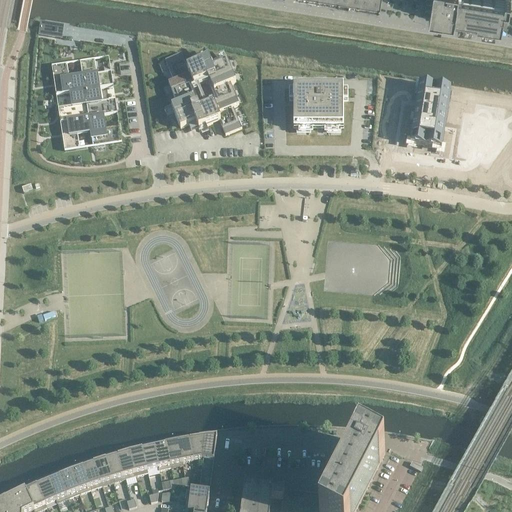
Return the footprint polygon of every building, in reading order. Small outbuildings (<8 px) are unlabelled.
[(359,0),(358,7),(359,8),(359,7),(368,9),(369,0),(359,0)] [(379,9),(380,6),(380,4),(380,0),(369,0),(368,9),(378,10),(378,11),(379,11),(379,9)] [(430,0),(428,16),(501,28),(502,24),(503,19),(503,14),(504,10),(509,10),(510,0),(507,0),(504,0),(430,0)] [(57,27),(44,25),(41,24),(40,30),(39,36),(55,39),(57,27)] [(198,131),(212,125),(219,122),(225,137),(242,130),(233,109),(239,107),(230,86),(236,84),(227,62),(211,68),(208,61),(194,67),(188,70),(182,55),(165,62),(174,83),(168,85),(177,106),(171,108),(180,130),(195,124),(198,131)] [(110,73),(96,75),(94,62),(80,64),(82,78),(84,92),(99,90),(113,88),(111,78),(110,73)] [(78,78),(69,80),(67,66),(52,68),(54,86),(56,97),(70,94),(84,92),(82,78),(78,78)] [(419,87),(410,146),(441,151),(451,92),(419,87)] [(343,89),(293,89),(293,131),(343,131),(343,89)] [(84,92),(89,120),(103,117),(103,118),(117,116),(115,103),(115,101),(101,103),(99,90),(84,92)] [(89,120),(84,92),(70,94),(72,108),(58,110),(60,124),(89,120)] [(119,129),(105,131),(103,118),(103,117),(89,120),(91,134),(90,134),(93,148),(121,144),(119,133),(119,129)] [(89,120),(60,124),(62,135),(65,152),(79,150),(77,136),(88,134),(90,134),(91,134),(89,120)] [(31,186),(22,189),(23,195),(32,192),(31,186)] [(60,311),(48,315),(50,319),(61,316),(60,311)] [(210,491),(217,438),(204,440),(201,461),(203,461),(200,482),(205,483),(204,490),(210,491)] [(201,461),(204,440),(190,442),(194,462),(201,461)] [(194,462),(190,442),(178,444),(182,464),(194,462)] [(269,511),(271,501),(281,502),(280,511),(356,511),(385,456),(360,443),(354,454),(356,455),(352,464),(350,462),(332,497),(245,485),(241,511),(269,511)] [(182,464),(178,444),(166,447),(171,470),(183,468),(182,464)] [(171,470),(166,447),(154,449),(158,469),(159,473),(171,470)] [(158,469),(154,449),(142,452),(147,472),(158,469)] [(147,472),(142,452),(130,455),(136,479),(148,475),(147,472)] [(136,479),(130,455),(118,458),(124,482),(136,479)] [(124,482),(118,458),(106,462),(113,485),(124,482)] [(113,485),(106,462),(94,466),(102,489),(113,485)] [(422,469),(421,468),(420,468),(412,463),(409,468),(418,472),(420,473),(422,469)] [(102,489),(94,466),(82,470),(90,493),(102,489)] [(90,493),(82,470),(71,474),(79,497),(90,493)] [(79,497),(71,474),(59,479),(68,501),(79,497)] [(68,501),(59,479),(48,483),(56,502),(55,502),(57,506),(68,501)] [(56,502),(48,483),(36,488),(45,507),(55,502),(56,502)] [(45,507),(36,488),(25,493),(33,511),(42,511),(47,510),(45,507)] [(209,494),(187,491),(185,502),(208,505),(209,494)] [(33,511),(25,493),(5,503),(0,505),(0,511),(33,511)] [(207,511),(208,505),(185,502),(183,511),(207,511)]
